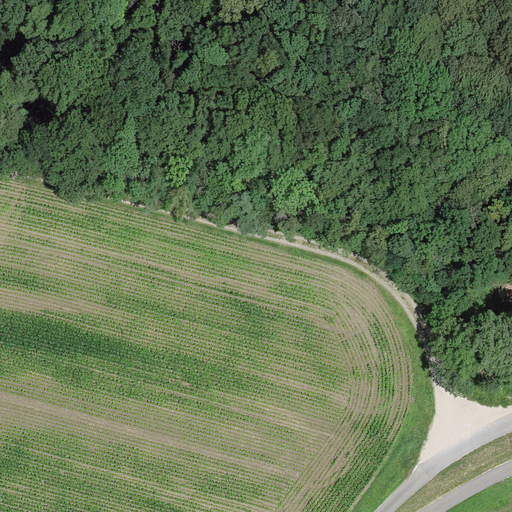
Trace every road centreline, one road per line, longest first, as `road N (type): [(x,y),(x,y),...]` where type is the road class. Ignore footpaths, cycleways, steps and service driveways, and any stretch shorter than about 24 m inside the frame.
road 1 (track): [(0,166),(366,264),(422,327),(459,442)]
road 2 (track): [(511,422),(459,442),(381,511)]
